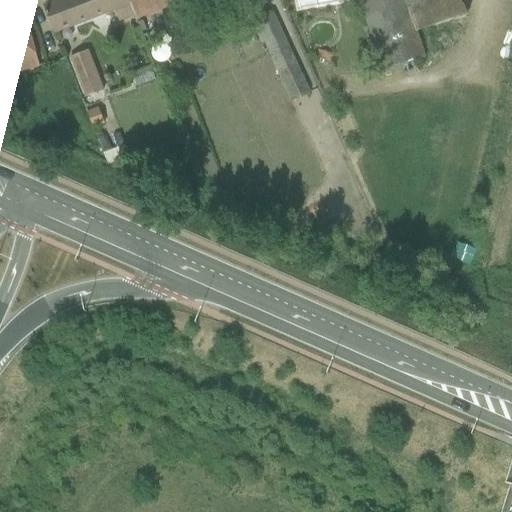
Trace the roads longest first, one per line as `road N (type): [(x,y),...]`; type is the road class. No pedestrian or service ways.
road 1 (secondary): [(511,412),(229,289)]
road 2 (motorway): [(0,346),(71,296),(229,289)]
road 3 (secondary): [(229,289),(24,199)]
